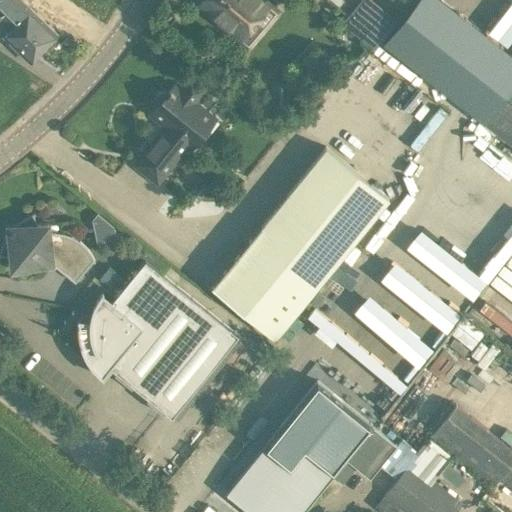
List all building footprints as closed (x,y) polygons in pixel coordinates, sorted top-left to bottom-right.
[(21,0),(0,0),(0,8),(6,11),(43,47),(57,33),(21,0)] [(268,7),(259,0),(202,0),(200,3),(242,38),(268,7)] [(373,0),(359,0),(340,23),(360,39),(385,9),(373,0)] [(442,0),(422,0),(387,45),(411,65),(511,143),(511,54),(455,10),(442,0)] [(0,32),(3,35),(2,36),(29,62),(43,47),(6,11),(0,8),(0,32)] [(204,89),(189,77),(180,90),(173,85),(167,92),(163,90),(159,91),(155,93),(154,97),(154,102),(156,105),(154,108),(169,121),(161,131),(162,133),(155,142),(153,141),(135,163),(157,181),(187,143),(191,146),(214,118),(193,101),(204,89)] [(429,112),(407,143),(416,149),(437,118),(429,112)] [(388,196),(325,145),(211,286),(274,336),(388,196)] [(93,260),(94,259),(89,249),(81,241),(71,235),(60,232),(49,231),(48,222),(37,223),(33,213),(35,213),(34,211),(25,216),(17,221),(10,228),(5,236),(1,245),(0,250),(0,254),(0,255),(1,253),(11,255),(13,266),(52,262),(75,280),(93,259),(93,260)] [(237,332),(144,257),(111,299),(103,292),(103,291),(102,291),(94,304),(90,319),(79,318),(79,321),(84,351),(103,375),(105,374),(104,373),(110,364),(117,369),(115,371),(118,373),(119,371),(162,407),(160,409),(163,411),(165,409),(171,414),(237,332)] [(347,309),(411,365),(429,345),(364,289),(347,309)] [(264,449),(227,494),(248,511),(305,511),(334,476),(348,460),(371,478),(398,445),(319,381),(264,449)] [(511,447),(456,402),(429,435),(493,486),(489,491),(492,493),(511,509),(511,447)] [(409,461),(375,505),(384,511),(453,511),(461,502),(409,461)]
